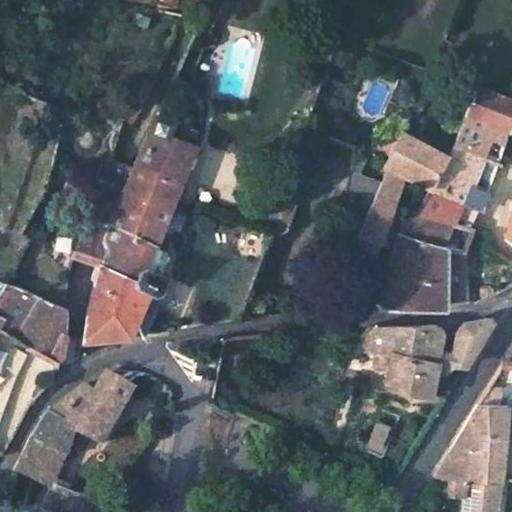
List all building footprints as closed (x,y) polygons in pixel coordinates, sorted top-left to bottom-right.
[(143,81),(122,126),(131,130),(152,85),(143,81)] [(511,117),(511,100),(474,89),(452,146),(497,165),(511,117)] [(160,226),(193,150),(165,136),(169,128),(155,123),(121,202),(108,232),(107,234),(98,264),(79,343),(138,338),(161,284),(158,276),(168,254),(159,250),(167,230),(160,226)] [(434,156),(401,137),(380,184),(347,258),(367,266),(374,248),(381,245),(401,180),(415,185),(407,211),(418,215),(425,200),(445,161),(434,156)] [(441,142),(434,156),(445,161),(452,146),(441,142)] [(475,227),(479,213),(497,165),(452,146),(445,161),(425,200),(475,227)] [(353,174),(349,191),(372,196),(376,179),(353,174)] [(100,201),(79,190),(75,199),(95,209),(100,201)] [(121,202),(104,196),(100,201),(95,209),(85,225),(76,257),(98,264),(107,234),(108,232),(121,202)] [(461,257),(475,227),(425,200),(418,215),(407,211),(383,282),(375,306),(379,311),(441,313),(443,302),(461,304),(461,257)] [(0,335),(54,366),(64,312),(5,286),(0,295),(0,335)] [(356,306),(352,303),(348,311),(350,311),(354,311),(356,306)] [(450,367),(460,370),(487,326),(468,328),(458,336),(455,336),(450,367)] [(383,333),(372,355),(391,361),(390,390),(427,400),(442,337),(432,330),(383,333)] [(7,479),(46,494),(37,511),(98,511),(64,498),(67,491),(51,483),(72,442),(86,449),(88,444),(96,447),(126,391),(103,376),(89,397),(77,389),(40,417),(7,479)] [(511,387),(498,395),(498,397),(483,394),(475,407),(505,413),(511,409),(511,387)] [(465,423),(472,440),(471,452),(468,489),(444,486),(442,502),(466,505),(465,511),(498,511),(505,413),(475,407),(465,423)] [(444,486),(468,489),(471,452),(449,450),(432,478),(428,485),(444,486)] [(129,511),(143,486),(126,479),(106,511),(129,511)]
